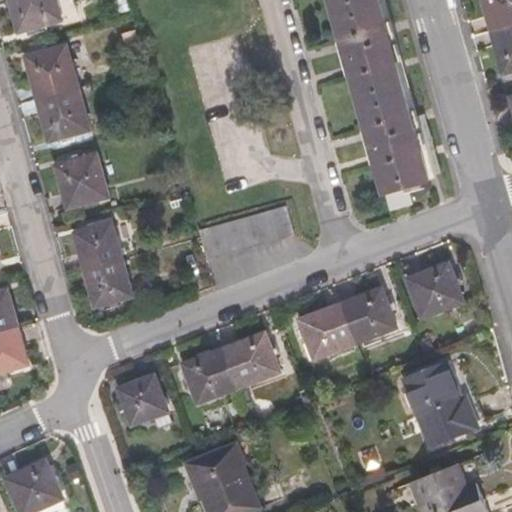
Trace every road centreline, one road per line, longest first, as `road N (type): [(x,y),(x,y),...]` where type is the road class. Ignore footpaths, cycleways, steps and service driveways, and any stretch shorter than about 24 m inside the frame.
road 1 (residential): [(348,258),(71,366)]
road 2 (residential): [(348,258),(276,0)]
road 3 (residential): [(0,118),(71,366)]
road 4 (residential): [(490,201),(433,0)]
road 5 (residential): [(490,201),(348,258)]
